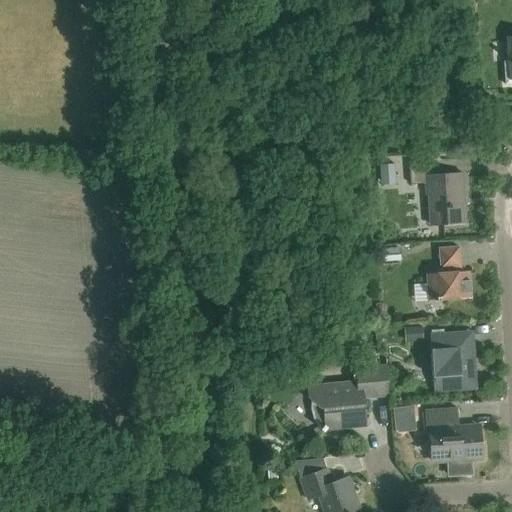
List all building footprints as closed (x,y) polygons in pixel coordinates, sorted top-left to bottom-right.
[(508,61),(503,61),(505,84),(511,83),(511,36),(506,37),(508,61)] [(463,199),(462,173),(434,175),(433,161),(409,163),(410,184),(425,183),(426,194),(428,194),(430,225),(463,223),(461,199),(463,199)] [(380,185),(396,184),(395,164),(379,165),(380,185)] [(77,214),(78,201),(58,199),(57,213),(77,214)] [(382,249),(383,262),(401,261),(400,247),(382,249)] [(470,298),(468,271),(460,272),(459,247),(439,248),(440,273),(426,274),(428,300),(470,298)] [(404,327),(405,342),(423,341),(422,326),(404,327)] [(476,389),(472,331),(429,334),(433,392),(476,389)] [(387,395),(385,366),(355,369),(356,382),(306,387),(307,397),(311,400),(311,409),(314,420),(321,429),(320,429),(323,432),(325,430),(350,427),(349,421),(366,419),(364,398),(387,395)] [(394,420),(415,418),(413,406),(393,408),(394,420)] [(457,407),(425,410),(426,432),(429,432),(431,461),(448,460),(449,475),(471,474),(470,458),(481,457),(479,427),(458,428),(457,407)] [(268,479),(278,478),(276,464),(267,465),(268,479)] [(357,511),(357,509),(358,509),(347,477),(332,482),(327,468),(299,478),(307,500),(319,495),(325,511),(357,511)]
